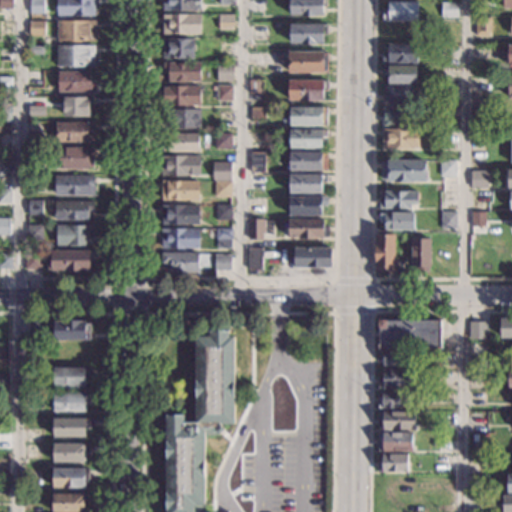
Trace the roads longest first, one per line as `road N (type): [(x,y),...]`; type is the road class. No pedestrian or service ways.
road 1 (secondary): [(356,0),(350,511)]
road 2 (residential): [(133,0),(128,511)]
road 3 (residential): [(511,296),(0,295)]
